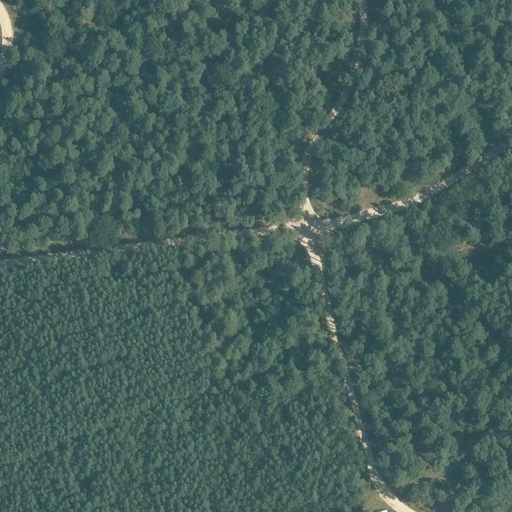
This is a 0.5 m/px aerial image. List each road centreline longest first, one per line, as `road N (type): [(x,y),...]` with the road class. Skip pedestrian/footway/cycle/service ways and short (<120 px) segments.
road 1 (track): [(407,511),(382,492),(365,451),(304,209),(306,153),(352,74),(362,0)]
road 2 (track): [(0,263),(329,225),(419,197),(511,139)]
road 3 (track): [(6,28),(100,29),(246,116),(304,164)]
